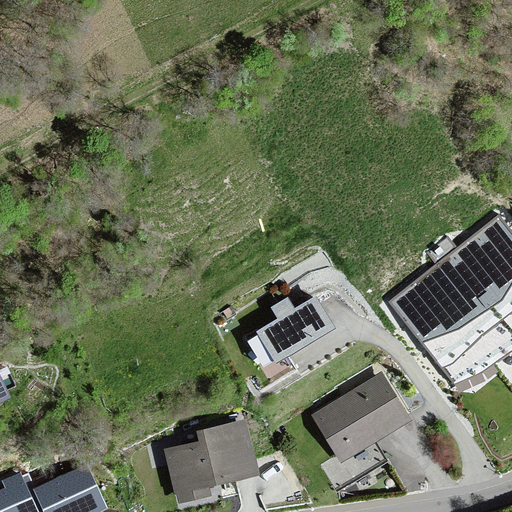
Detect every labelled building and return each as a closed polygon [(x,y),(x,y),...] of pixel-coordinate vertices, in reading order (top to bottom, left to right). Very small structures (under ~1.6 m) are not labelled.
[(511,230),(500,214),(389,301),(455,384),(492,367),(510,352),(511,350),(511,230)] [(277,318),(256,330),(275,364),(337,328),(318,294),(294,308),(288,297),(270,307),(277,318)] [(383,371),(313,413),(342,461),(412,418),(383,371)] [(0,378),(0,402),(10,397),(0,378)] [(197,441),(164,449),(178,503),(212,495),(210,487),(261,474),(247,418),(195,432),(197,441)] [(87,464),(33,488),(43,511),(99,511),(107,509),(87,464)] [(0,490),(0,511),(38,511),(21,473),(3,481),(6,488),(0,490)]
